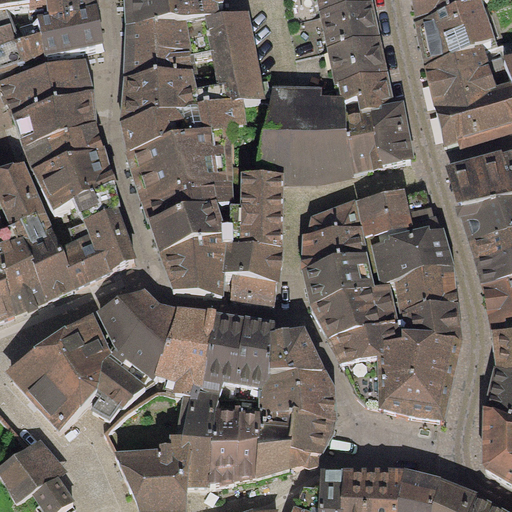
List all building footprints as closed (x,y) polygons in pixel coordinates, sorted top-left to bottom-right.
[(28,0),(29,1),(30,11),(48,8),(46,0),(28,0)] [(101,13),(98,0),(46,0),(48,8),(48,13),(50,21),(101,13)] [(124,0),(126,22),(209,15),(220,14),(220,11),(219,1),(223,1),(222,0),(124,0)] [(373,0),(317,0),(320,15),(375,4),(373,0)] [(410,0),(415,21),(485,2),(493,0),(410,0)] [(496,42),(485,2),(415,21),(425,61),(484,45),(496,42)] [(375,4),(320,15),(327,48),(382,36),(375,4)] [(14,27),(7,6),(0,7),(0,43),(17,39),(14,27)] [(199,103),(243,98),(265,97),(249,10),(220,11),(220,14),(209,15),(213,50),(218,84),(196,86),(199,103)] [(37,15),(38,23),(46,57),(104,43),(101,13),(50,21),(48,13),(37,15)] [(126,22),(124,54),(192,50),(213,50),(209,15),(126,22)] [(38,23),(14,27),(17,39),(0,43),(0,73),(46,57),(38,23)] [(382,36),(327,48),(335,88),(338,87),(338,84),(389,74),(382,36)] [(495,86),(484,45),(425,61),(435,103),(495,86)] [(124,54),(122,81),(195,77),(192,50),(124,54)] [(511,52),(502,55),(511,82),(511,83),(511,52)] [(92,92),(86,58),(0,80),(0,91),(12,117),(92,92)] [(389,74),(338,84),(338,87),(339,97),(344,96),(347,112),(371,108),(380,106),(380,104),(396,101),(389,74)] [(120,104),(121,119),(199,103),(196,86),(195,77),(122,81),(120,104)] [(511,83),(511,82),(495,86),(435,103),(447,149),(460,146),(461,149),(511,135),(511,83)] [(322,87),(272,86),(253,171),(285,172),(284,186),(319,186),(353,179),(352,174),(347,112),(344,96),(339,97),(321,96),(322,87)] [(92,92),(12,117),(24,150),(97,124),(92,92)] [(121,119),(126,152),(214,131),(249,124),(243,98),(199,103),(121,119)] [(404,100),(396,101),(380,104),(380,106),(371,108),(382,164),(414,158),(404,100)] [(382,164),(371,108),(347,112),(352,174),(383,168),(382,164)] [(24,150),(34,172),(105,148),(97,124),(24,150)] [(215,145),(214,131),(126,152),(146,217),(218,200),(233,199),(234,143),(215,145)] [(34,172),(51,210),(74,197),(116,180),(105,148),(34,172)] [(502,148),(445,165),(457,203),(511,191),(511,148),(503,151),(502,148)] [(0,167),(0,200),(11,224),(16,222),(45,211),(24,161),(0,167)] [(253,171),(241,170),(240,204),(232,204),(232,223),(222,223),(222,233),(222,242),(227,242),(282,244),(284,186),(285,172),(253,171)] [(116,180),(74,197),(51,210),(62,232),(69,228),(84,223),(121,212),(119,206),(121,206),(116,180)] [(413,228),(405,188),(356,198),(361,223),(364,237),(371,236),(413,228)] [(511,191),(457,203),(454,211),(458,222),(461,221),(467,241),(511,230),(511,191)] [(303,234),(361,223),(356,198),(307,216),(303,234)] [(0,228),(11,224),(0,200),(0,228)] [(218,200),(146,217),(158,250),(222,233),(222,223),(218,200)] [(45,211),(16,222),(34,266),(33,267),(47,302),(74,290),(67,273),(70,272),(59,247),(45,211)] [(121,212),(84,223),(69,228),(74,241),(89,234),(98,253),(103,251),(111,269),(136,258),(121,212)] [(34,266),(16,222),(11,224),(0,228),(0,271),(19,318),(40,310),(38,306),(47,302),(33,267),(34,266)] [(361,223),(303,234),(301,271),(367,252),(364,237),(361,223)] [(430,224),(413,228),(371,236),(381,285),(391,282),(454,270),(446,227),(431,230),(430,224)] [(511,230),(467,241),(473,262),(511,258),(511,230)] [(172,288),(224,295),(226,270),(227,242),(222,242),(222,233),(158,250),(172,288)] [(74,241),(59,247),(70,272),(67,273),(74,290),(112,273),(111,269),(103,251),(98,253),(89,234),(74,241)] [(227,242),(226,270),(234,272),(276,281),(282,282),(282,244),(227,242)] [(310,305),(376,285),(367,252),(301,271),(310,305)] [(511,258),(473,262),(480,284),(511,278),(511,258)] [(462,341),(454,270),(391,282),(403,337),(462,341)] [(0,324),(19,318),(0,271),(0,324)] [(276,281),(234,272),(230,301),(275,307),(276,281)] [(511,278),(480,284),(489,329),(511,328),(511,278)] [(376,285),(310,305),(339,364),(377,355),(376,347),(404,343),(403,337),(391,282),(381,285),(376,285)] [(116,349),(111,353),(113,357),(123,364),(127,359),(155,380),(158,376),(176,305),(160,303),(145,288),(96,311),(116,349)] [(218,314),(176,305),(158,376),(176,380),(173,392),(192,396),(193,392),(200,394),(218,314)] [(111,353),(94,312),(5,371),(59,431),(96,393),(113,357),(111,353)] [(276,321),(218,314),(200,394),(220,398),(223,382),(261,389),(263,376),(266,377),(275,329),(276,321)] [(275,329),(266,377),(328,374),(305,326),(275,329)] [(511,328),(489,329),(494,366),(511,369),(511,328)] [(407,415),(443,421),(462,341),(403,337),(404,343),(376,347),(377,355),(380,408),(407,415)] [(92,410),(111,421),(121,409),(123,409),(155,380),(127,359),(123,364),(113,357),(96,393),(100,396),(92,410)] [(511,369),(494,366),(483,406),(511,416),(511,369)] [(263,376),(261,389),(260,411),(260,416),(337,420),(336,386),(328,374),(266,377),(263,376)] [(114,451),(139,511),(186,511),(188,489),(210,488),(210,487),(217,408),(220,398),(200,394),(193,392),(192,396),(184,434),(170,434),(169,442),(160,443),(159,447),(114,451)] [(511,416),(483,406),(482,467),(511,482),(511,416)] [(234,483),(238,410),(217,408),(210,487),(234,483)] [(245,480),(256,478),(260,416),(260,411),(238,410),(234,483),(245,480)] [(337,420),(260,416),(256,478),(302,465),(309,469),(318,467),(320,457),(337,420)] [(65,473),(42,439),(0,466),(0,476),(18,503),(33,494),(59,477),(65,473)] [(320,488),(319,511),(340,511),(342,469),(321,468),(320,488)] [(400,511),(405,468),(342,469),(340,511),(400,511)] [(435,511),(442,477),(405,468),(400,511),(435,511)] [(58,511),(75,501),(59,477),(33,494),(45,511),(58,511)] [(511,511),(511,508),(477,491),(442,477),(435,511),(511,511)] [(296,505),(294,504),(291,511),(319,511),(320,488),(303,487),(296,505)]
